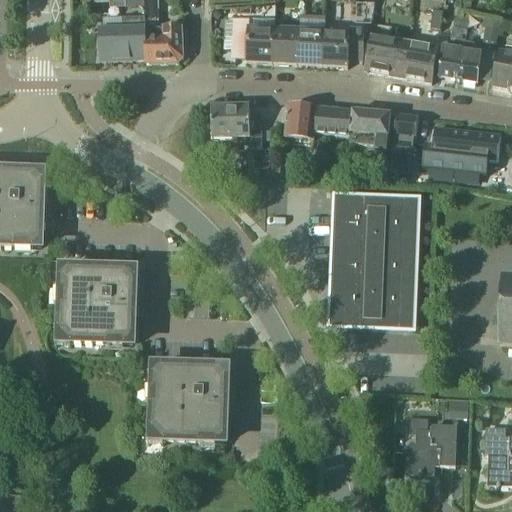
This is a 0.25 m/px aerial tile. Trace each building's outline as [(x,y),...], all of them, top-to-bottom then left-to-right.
[(141,0),(129,0),(130,10),(141,9),(141,0)] [(158,13),(144,13),(144,21),(146,62),(146,69),(177,68),(178,68),(183,62),(182,32),(166,32),(158,32),(158,13)] [(432,14),(429,32),(438,33),(441,15),(432,14)] [(454,25),(450,44),(465,47),(468,28),(470,19),(458,17),(457,23),(454,23),(454,25)] [(101,64),(146,62),(144,21),(122,21),(122,34),(100,34),(101,64)] [(485,33),(480,53),(494,56),(499,36),(501,25),(487,22),(485,33)] [(271,68),(274,35),(250,33),(250,24),(237,23),(235,54),(247,55),(247,67),(271,68)] [(323,37),(320,71),(347,72),(348,60),(360,61),(361,35),(349,34),(349,38),(323,37)] [(296,70),(299,36),(274,35),(271,68),(296,70)] [(320,71),(323,37),(299,36),(296,70),(320,71)] [(402,82),(407,46),(372,40),(370,47),(365,75),(365,76),(402,82)] [(402,82),(431,88),(437,51),(407,46),(402,82)] [(457,83),(462,50),(455,49),(454,53),(442,50),(437,80),(457,83)] [(511,49),(508,49),(506,58),(498,56),(492,91),(508,94),(508,95),(511,95),(511,49)] [(462,50),(457,83),(477,86),(482,57),(464,53),(464,51),(462,50)] [(314,137),(316,111),(287,108),(284,141),(313,143),(314,137)] [(249,117),(249,110),(211,111),(212,143),(250,142),(251,152),(262,152),(261,117),(249,117)] [(352,114),(345,114),(316,111),(314,137),(349,141),(352,114)] [(349,141),(349,146),(387,150),(388,140),(390,119),(391,119),(391,118),(352,114),(349,141)] [(391,159),(405,161),(408,139),(415,140),(418,121),(396,118),(391,159)] [(424,147),(421,172),(485,179),(487,164),(497,165),(499,140),(435,133),(433,148),(424,147)] [(49,210),(50,171),(10,169),(10,176),(0,175),(0,249),(17,250),(17,247),(31,247),(31,250),(41,250),(42,218),(36,218),(37,209),(49,210)] [(385,202),(385,200),(370,199),(370,201),(338,200),(338,215),(335,215),(334,229),(337,229),(336,254),(333,254),(332,268),(336,268),(334,294),(332,294),(331,307),(334,308),(333,323),(365,324),(364,331),(380,331),(380,325),(411,326),(412,311),(415,311),(415,297),(412,297),(413,272),(416,272),(417,258),(414,258),(415,233),(418,233),(418,219),(415,219),(416,203),(385,202)] [(141,307),(142,268),(102,267),(101,274),(61,272),(61,294),(64,294),(63,308),(60,308),(59,336),(69,346),(109,347),(109,344),(122,345),(122,348),(133,348),(134,316),(128,316),(129,307),(141,307)] [(511,278),(502,278),(498,347),(511,347),(511,278)] [(233,405),(234,366),(194,365),(193,371),(153,370),(153,392),(156,392),(155,406),(152,405),(151,434),(161,444),(201,445),(201,442),(214,442),(214,446),(225,446),(226,414),(220,413),(221,404),(233,405)] [(454,404),(453,420),(466,420),(466,404),(454,404)] [(455,471),(456,430),(426,429),(426,434),(416,434),(415,447),(410,447),(410,456),(409,456),(409,469),(409,478),(418,478),(418,479),(420,480),(422,479),(422,478),(430,478),(430,479),(434,479),(434,469),(440,469),(440,471),(455,471)] [(508,490),(511,491),(511,486),(511,441),(504,441),(504,432),(502,432),(502,433),(484,433),(483,459),(488,459),(487,480),(488,480),(488,489),(496,489),(496,490),(498,492),(500,490),(500,489),(508,490)]
